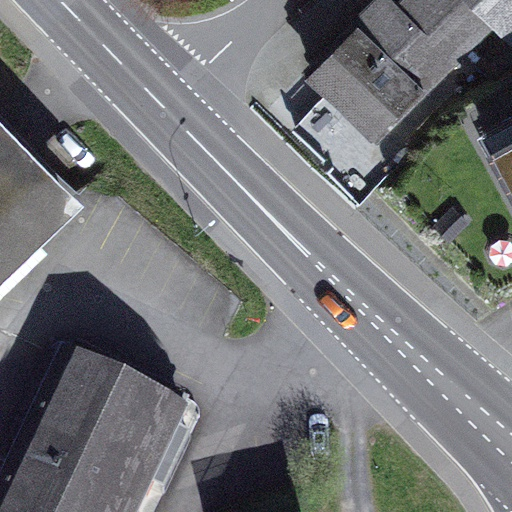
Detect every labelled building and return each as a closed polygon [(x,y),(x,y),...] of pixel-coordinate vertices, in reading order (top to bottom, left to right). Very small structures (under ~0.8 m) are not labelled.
[(379,136),(474,43),(430,0),(427,0),(408,19),(389,0),(381,0),(312,68),(379,136)] [(510,40),(511,37),(511,0),(430,0),(474,43),(494,23),(510,40)] [(511,119),(484,134),(511,188),(511,119)] [(0,134),(0,268),(67,205),(0,134)] [(186,418),(63,360),(0,495),(0,511),(141,511),(151,492),(165,498),(192,442),(177,435),(186,418)]
